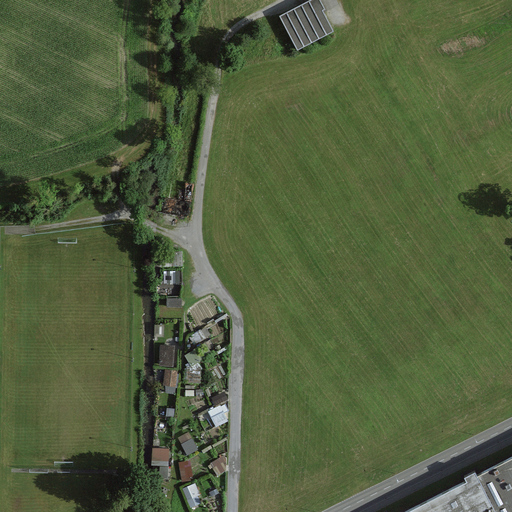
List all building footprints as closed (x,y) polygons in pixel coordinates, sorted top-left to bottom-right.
[(297,51),(334,31),(316,0),(313,0),(279,19),(297,51)] [(185,183),(183,200),(163,197),(160,215),(188,219),(193,184),(185,183)] [(159,364),(174,366),(176,345),(161,343),(159,364)] [(223,404),(210,410),(216,425),(229,419),(223,404)] [(169,476),(169,446),(153,446),(152,463),(161,464),(161,476),(169,476)] [(473,473),(462,479),(464,482),(404,511),(511,511),(511,456),(475,476),(473,473)] [(190,505),(201,502),(196,482),(185,485),(190,505)]
